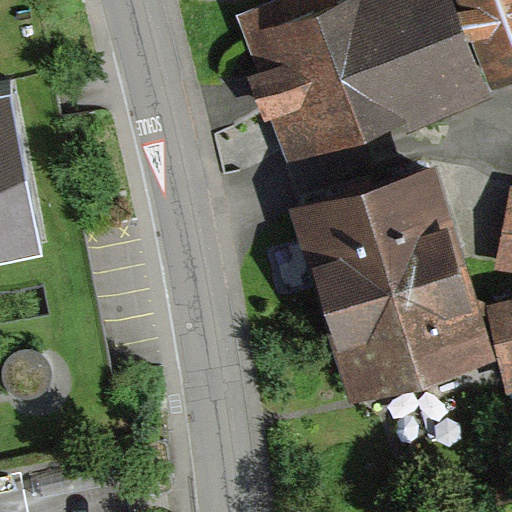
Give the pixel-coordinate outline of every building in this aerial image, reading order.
[(511,0),(254,0),(235,7),(286,148),(511,65),(511,0)] [(16,71),(0,73),(0,236),(46,227),(16,71)] [(360,175),(287,198),(350,394),(422,368),(494,342),(434,151),(360,175)] [(495,260),(511,262),(511,179),(510,179),(495,260)] [(511,290),(488,297),(509,381),(511,380),(511,290)]
